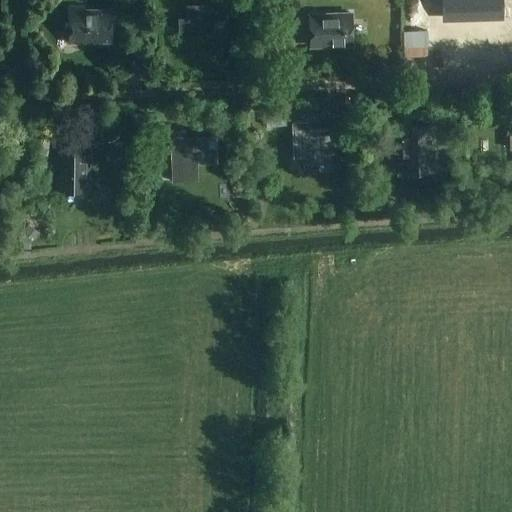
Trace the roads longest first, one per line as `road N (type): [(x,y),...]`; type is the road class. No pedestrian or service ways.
road 1 (residential): [(12,0),(15,76),(43,99),(289,88)]
road 2 (residential): [(289,88),(511,78)]
